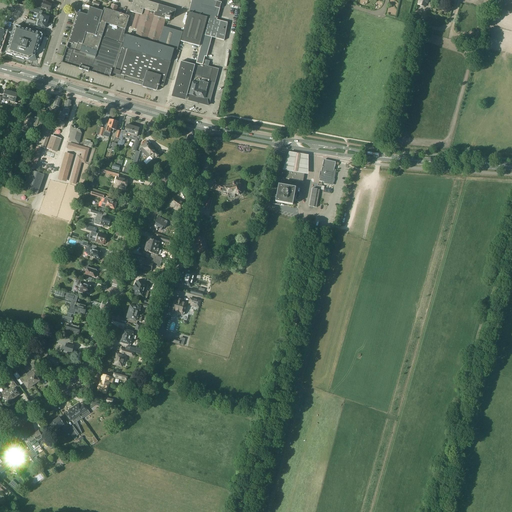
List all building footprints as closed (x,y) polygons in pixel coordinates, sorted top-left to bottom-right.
[(157,44),(174,49),(177,50),(183,33),(163,27),(165,19),(169,21),(170,17),(173,18),(176,10),(143,0),(133,0),(130,11),(135,13),(131,27),(137,29),(135,35),(158,42),(157,44)] [(208,18),(216,20),(219,9),(221,3),(216,2),(208,0),(191,0),(189,12),(208,17),(208,18)] [(52,8),(51,7),(52,4),(43,1),(41,8),(50,11),(50,10),(51,10),(52,8)] [(68,43),(64,57),(65,57),(64,62),(79,67),(80,66),(89,69),(89,70),(108,76),(110,71),(114,72),(115,71),(126,35),(126,34),(123,34),(128,18),(128,17),(128,16),(127,16),(116,12),(110,10),(103,8),(103,11),(90,7),(87,15),(78,12),(76,16),(77,16),(75,20),(76,21),(74,24),(75,24),(73,27),(74,28),(72,31),(73,32),(71,35),(72,36),(69,39),(70,40),(68,43)] [(189,12),(181,42),(200,47),(203,35),(208,18),(208,17),(189,12)] [(41,14),(39,20),(47,22),(48,18),(48,17),(43,15),(41,14)] [(207,57),(212,37),(223,40),(227,23),(216,20),(208,18),(203,35),(204,35),(196,65),(199,66),(199,65),(203,66),(203,64),(209,66),(210,61),(204,60),(205,56),(207,57)] [(43,34),(14,25),(5,53),(28,60),(27,63),(29,64),(30,61),(39,64),(48,37),(44,36),(41,43),(40,43),(43,34)] [(126,35),(115,71),(120,72),(120,74),(141,81),(141,80),(144,81),(142,87),(156,91),(158,86),(159,86),(163,87),(174,49),(157,44),(126,35)] [(181,62),(172,95),(185,99),(186,99),(191,81),(192,81),(191,84),(192,84),(188,100),(208,106),(208,102),(210,101),(218,70),(219,69),(204,65),(204,67),(200,66),(200,67),(196,66),(194,75),(192,75),(195,66),(181,62)] [(8,101),(11,92),(12,91),(8,90),(8,91),(5,90),(2,100),(8,101)] [(11,92),(8,101),(15,103),(18,94),(15,93),(16,92),(12,91),(11,92)] [(50,99),(48,106),(53,108),(54,105),(59,107),(62,98),(56,96),(55,100),(50,99)] [(63,112),(61,111),(58,119),(63,120),(65,114),(68,114),(72,101),(66,100),(63,112)] [(34,120),(27,117),(23,128),(23,129),(23,131),(26,132),(29,133),(30,130),(31,130),(33,125),(38,126),(38,128),(40,128),(42,122),(38,121),(39,119),(35,117),(34,120)] [(101,128),(99,136),(103,137),(104,132),(107,133),(108,131),(111,132),(114,121),(110,120),(108,128),(105,127),(104,129),(101,128)] [(53,124),(45,122),(37,145),(44,148),(53,124)] [(0,132),(2,132),(3,135),(4,138),(6,137),(6,138),(13,137),(12,133),(14,132),(13,129),(15,129),(14,126),(12,126),(12,123),(5,125),(5,126),(0,126),(0,132)] [(119,138),(119,139),(118,142),(122,143),(124,136),(126,137),(127,134),(130,135),(133,126),(129,124),(128,125),(127,125),(125,132),(124,131),(123,136),(120,135),(119,138)] [(83,129),(71,126),(70,130),(72,131),(69,141),(78,144),(78,143),(79,142),(83,129)] [(133,126),(130,135),(134,136),(133,138),(136,139),(139,129),(138,129),(137,127),(133,126)] [(52,136),(47,149),(56,152),(60,139),(52,136)] [(142,146),(143,147),(140,150),(147,157),(150,155),(153,158),(155,156),(156,158),(159,155),(153,149),(154,147),(152,145),(151,146),(146,142),(142,146)] [(68,148),(76,150),(75,150),(76,150),(85,153),(86,149),(77,146),(69,144),(69,143),(67,148),(68,148)] [(34,171),(41,148),(36,147),(29,169),(29,170),(34,171)] [(73,155),(66,153),(58,179),(65,181),(73,155)] [(289,153),(283,171),(309,175),(309,156),(289,153)] [(78,157),(71,182),(70,182),(70,183),(75,184),(75,183),(81,162),(84,162),(84,163),(86,158),(78,156),(78,157)] [(335,163),(324,161),(321,174),(320,174),(319,178),(320,178),(319,181),(325,182),(324,183),(332,185),(334,173),(333,173),(335,163)] [(119,173),(107,170),(107,169),(102,168),(101,172),(106,174),(106,173),(118,176),(119,173)] [(287,170),(286,178),(286,179),(287,179),(302,182),(303,181),(304,173),(288,170),(287,170)] [(125,190),(128,180),(120,178),(117,177),(115,184),(118,185),(117,187),(125,190)] [(241,193),(239,187),(242,187),(243,187),(243,186),(243,185),(243,184),(242,183),(241,183),(241,181),(237,182),(237,181),(233,182),(234,183),(233,183),(233,184),(226,186),(215,183),(213,189),(223,192),(223,193),(225,194),(226,192),(227,193),(229,199),(231,198),(232,198),(235,197),(235,196),(235,195),(237,194),(237,195),(238,196),(240,195),(240,194),(240,193),(241,193)] [(23,189),(36,194),(37,195),(40,188),(38,188),(25,183),(23,189)] [(274,198),(273,204),(280,205),(280,203),(292,205),(295,188),(279,185),(276,199),(274,198)] [(309,206),(317,208),(320,190),(312,189),(309,206)] [(94,190),(93,195),(103,198),(104,195),(104,194),(94,190)] [(114,208),(115,208),(116,206),(115,205),(116,204),(113,203),(113,202),(105,199),(104,203),(102,202),(101,207),(105,208),(106,207),(114,209),(114,208)] [(187,206),(184,204),(179,200),(178,202),(174,199),(171,203),(172,203),(170,206),(178,212),(181,207),(182,208),(184,210),(187,206)] [(99,215),(96,224),(98,225),(103,227),(104,225),(109,226),(110,226),(111,223),(110,223),(111,220),(105,218),(107,214),(102,213),(101,216),(99,215)] [(168,222),(159,217),(155,223),(156,223),(154,227),(156,229),(156,230),(157,230),(158,229),(161,231),(163,227),(165,228),(168,222)] [(177,229),(179,226),(170,220),(168,223),(177,229)] [(92,232),(89,240),(103,245),(104,243),(105,243),(106,239),(105,239),(106,236),(98,233),(96,233),(92,232)] [(159,242),(149,239),(147,245),(157,248),(158,244),(160,245),(162,241),(172,244),(173,241),(160,237),(159,242)] [(196,239),(200,252),(207,250),(203,237),(196,239)] [(88,243),(82,241),(78,240),(77,243),(81,244),(87,246),(85,252),(88,255),(90,256),(94,257),(94,258),(95,258),(95,259),(99,260),(101,252),(90,249),(92,244),(87,243),(88,243)] [(147,245),(145,251),(154,254),(153,260),(161,262),(162,260),(160,258),(157,257),(158,253),(159,253),(160,249),(157,248),(147,245)] [(151,259),(150,262),(142,260),(141,265),(140,266),(140,268),(151,271),(152,266),(158,268),(160,267),(161,262),(153,260),(151,259)] [(97,269),(89,267),(90,264),(85,262),(81,261),(80,264),(81,264),(84,265),(85,265),(84,269),(85,270),(87,270),(86,274),(95,277),(98,271),(97,271),(97,269)] [(181,278),(179,284),(191,287),(195,273),(183,270),(181,275),(182,276),(182,278),(181,278)] [(80,283),(81,278),(74,276),(73,279),(78,281),(77,285),(79,285),(78,286),(81,287),(79,292),(83,293),(83,291),(86,292),(86,293),(89,294),(90,293),(91,290),(90,290),(91,287),(80,283)] [(135,283),(134,287),(146,291),(148,285),(146,285),(146,284),(137,281),(136,284),(135,283)] [(134,290),(133,294),(142,296),(147,298),(149,292),(146,291),(134,287),(133,290),(134,290)] [(203,297),(204,292),(198,290),(191,288),(190,293),(203,297)] [(86,306),(76,303),(78,296),(67,293),(65,299),(71,301),(68,313),(67,316),(71,317),(72,314),(75,315),(75,312),(84,314),(87,314),(88,310),(86,310),(86,307),(86,306)] [(190,298),(189,303),(191,304),(191,305),(199,307),(200,301),(190,298)] [(186,307),(187,303),(186,302),(184,301),(183,302),(181,301),(179,300),(178,300),(177,300),(176,299),(174,299),(173,299),(169,310),(175,312),(175,313),(177,313),(178,313),(180,313),(181,314),(182,315),(183,314),(184,314),(185,313),(185,312),(185,311),(185,310),(186,310),(186,308),(186,307)] [(128,308),(128,312),(139,315),(141,309),(140,308),(140,306),(133,304),(133,306),(130,305),(129,308),(128,308)] [(127,315),(126,318),(137,321),(138,321),(141,322),(142,316),(139,315),(128,312),(127,315)] [(61,320),(66,322),(64,326),(67,327),(66,331),(78,334),(80,328),(71,325),(73,319),(63,316),(61,320)] [(141,329),(136,327),(135,330),(138,331),(138,333),(144,335),(146,330),(141,329)] [(132,339),(134,332),(123,329),(121,336),(132,339)] [(164,341),(166,334),(157,332),(155,338),(161,340),(164,341)] [(62,352),(66,354),(67,352),(72,353),(73,353),(74,350),(73,350),(74,347),(70,345),(71,344),(72,344),(73,340),(59,336),(57,341),(63,344),(60,351),(61,352),(62,352)] [(132,339),(121,336),(119,342),(130,345),(132,339)] [(186,338),(181,337),(180,339),(180,340),(178,340),(173,338),(172,342),(180,345),(184,346),(186,338)] [(117,353),(113,364),(122,367),(126,353),(134,355),(135,352),(121,348),(120,353),(121,353),(120,354),(117,353)] [(57,368),(60,363),(50,358),(48,361),(51,362),(49,365),(57,368)] [(32,370),(27,374),(27,375),(29,377),(34,385),(39,381),(34,374),(36,372),(37,374),(41,371),(34,362),(31,364),(34,370),(33,371),(32,371),(32,370)] [(17,373),(14,375),(20,385),(23,383),(24,382),(28,389),(34,385),(29,377),(27,375),(26,373),(21,377),(20,377),(17,373)] [(113,377),(113,379),(103,376),(101,382),(100,382),(113,386),(115,378),(126,381),(127,377),(114,373),(113,377)] [(13,386),(8,390),(13,399),(19,395),(15,389),(16,388),(19,386),(14,378),(10,380),(10,381),(10,382),(12,385),(13,386)] [(113,386),(100,382),(100,384),(99,384),(98,384),(97,385),(96,386),(96,387),(97,387),(97,388),(98,389),(98,390),(101,392),(102,390),(103,390),(102,393),(106,394),(109,385),(113,386)] [(6,388),(1,392),(8,403),(13,399),(8,390),(7,390),(6,388)] [(76,404),(73,406),(80,416),(82,418),(90,413),(88,409),(84,403),(83,401),(80,403),(77,405),(76,404)] [(68,412),(65,414),(70,421),(72,419),(75,423),(76,424),(75,425),(75,424),(71,427),(77,436),(81,433),(79,430),(80,428),(77,421),(82,418),(80,416),(73,406),(70,408),(70,409),(68,410),(68,411),(68,412)] [(50,423),(49,424),(54,431),(61,427),(63,430),(66,428),(64,425),(59,417),(54,421),(50,423)] [(70,427),(67,429),(71,435),(74,439),(76,437),(77,436),(70,427)] [(36,432),(33,434),(33,435),(39,444),(43,442),(44,443),(46,442),(51,448),(54,446),(48,438),(46,440),(44,437),(43,438),(39,431),(36,433),(36,432)] [(29,442),(26,444),(30,450),(33,449),(34,450),(40,445),(39,444),(33,435),(28,439),(30,442),(29,442)] [(19,445),(12,450),(15,454),(13,455),(16,460),(18,458),(21,462),(27,458),(32,466),(36,463),(36,462),(34,460),(33,459),(33,458),(29,452),(28,452),(26,450),(24,452),(19,445)] [(30,450),(29,452),(33,458),(37,455),(34,450),(33,449),(30,450)] [(0,459),(0,471),(1,474),(7,470),(12,466),(7,460),(2,463),(0,459)]
